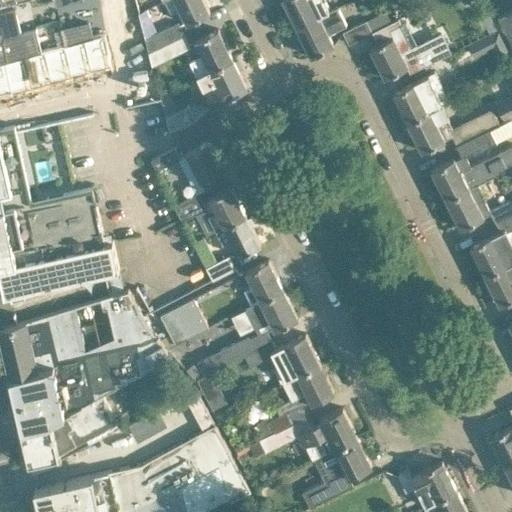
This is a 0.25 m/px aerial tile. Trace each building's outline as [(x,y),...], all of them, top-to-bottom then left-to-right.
[(165,0),(170,11),(180,6),(187,22),(210,11),(205,0),(165,0)] [(285,0),(298,25),(331,8),(326,0),(285,0)] [(331,8),(298,25),(312,55),(335,44),(329,32),(347,24),(337,5),(331,8)] [(490,5),(476,12),(484,27),(487,26),(490,32),(491,31),(501,26),(496,15),(490,5)] [(511,6),(499,14),(496,15),(501,26),(504,25),(511,40),(511,6)] [(0,61),(6,60),(26,55),(42,50),(36,28),(21,32),(16,7),(0,10),(0,61)] [(411,70),(419,66),(420,67),(447,53),(452,50),(442,30),(413,44),(414,38),(410,30),(404,28),(399,17),(373,30),(378,42),(371,45),(386,76),(408,64),(411,70)] [(367,18),(343,30),(349,42),(372,30),(367,18)] [(177,20),(145,35),(149,50),(184,33),(177,20)] [(90,21),(62,27),(66,44),(85,39),(94,36),(90,21)] [(204,54),(189,61),(196,74),(210,67),(233,56),(219,27),(196,38),(204,54)] [(499,29),(488,35),(493,47),(497,54),(508,48),(499,29)] [(94,36),(85,39),(93,74),(105,72),(105,71),(112,69),(112,70),(114,70),(105,33),(94,36)] [(149,50),(152,63),(191,45),(184,33),(149,50)] [(66,44),(65,44),(74,80),(85,77),(92,75),(94,75),(93,74),(85,39),(66,44)] [(65,44),(46,49),(54,85),(65,83),(65,82),(72,80),(72,81),(74,81),(74,80),(65,44)] [(42,50),(26,55),(34,91),(45,88),(52,86),(52,87),(54,86),(54,85),(46,49),(42,50)] [(26,55),(6,60),(9,77),(14,96),(25,94),(25,93),(32,92),(34,92),(34,91),(26,55)] [(210,67),(196,74),(209,100),(218,100),(222,98),(223,99),(248,87),(233,56),(210,67)] [(0,61),(0,98),(12,96),(12,97),(14,96),(9,77),(6,60),(0,61)] [(424,75),(393,91),(402,108),(400,111),(403,118),(407,118),(408,120),(431,108),(436,106),(450,99),(435,70),(424,75)] [(511,92),(496,101),(505,119),(511,115),(511,92)] [(174,111),(166,115),(167,119),(170,131),(196,118),(190,103),(178,109),(174,111)] [(409,122),(407,125),(411,133),(415,132),(415,133),(423,149),(441,140),(446,138),(453,134),(458,144),(469,139),(468,138),(490,127),(489,127),(499,121),(491,106),(453,126),(441,103),(438,105),(436,106),(431,108),(408,120),(409,122)] [(109,293),(123,289),(118,267),(120,267),(113,236),(105,238),(93,185),(32,199),(15,124),(0,126),(0,271),(5,293),(10,292),(12,301),(25,298),(23,289),(36,286),(104,271),(109,293)] [(490,127),(468,138),(475,152),(496,142),(490,127)] [(225,164),(221,156),(218,156),(209,139),(186,151),(201,181),(224,169),(223,166),(225,164)] [(454,156),(432,167),(447,197),(477,182),(511,164),(511,142),(470,164),(465,153),(455,158),(454,156)] [(157,169),(163,166),(180,157),(174,146),(151,158),(157,169)] [(496,220),(511,212),(511,197),(490,208),(477,182),(447,197),(462,226),(491,211),(496,220)] [(232,184),(208,196),(215,210),(209,213),(216,228),(246,213),(232,184)] [(174,203),(182,219),(205,207),(197,191),(174,203)] [(511,228),(511,212),(496,220),(500,229),(471,244),(486,273),(508,262),(511,260),(511,241),(507,231),(511,228)] [(216,228),(222,242),(230,239),(238,255),(261,243),(253,225),(255,223),(251,215),(248,215),(246,213),(216,228)] [(228,253),(206,265),(212,278),(235,267),(228,253)] [(253,283),(244,288),(252,303),(284,287),(269,258),(246,270),(253,283)] [(501,303),(511,297),(511,270),(508,262),(486,273),(501,303)] [(11,376),(10,376),(22,428),(47,422),(102,392),(172,353),(148,322),(129,287),(123,289),(109,293),(100,297),(102,304),(109,302),(119,333),(89,346),(43,365),(11,376)] [(248,333),(197,359),(204,373),(211,370),(210,369),(218,365),(220,367),(245,353),(244,352),(272,339),(267,330),(274,326),(275,328),(298,317),(284,287),(252,303),(245,307),(258,331),(249,336),(248,333)] [(161,312),(175,342),(209,325),(194,296),(161,312)] [(27,319),(0,325),(0,327),(11,376),(43,365),(89,346),(76,304),(27,319)] [(291,358),(275,366),(282,380),(321,361),(306,332),(283,343),(291,358)] [(272,339),(244,352),(245,353),(250,364),(278,350),(272,339)] [(282,380),(292,399),(307,392),(313,402),(335,391),(321,361),(282,380)] [(193,362),(187,368),(194,376),(200,370),(193,362)] [(212,371),(197,378),(202,388),(216,381),(212,371)] [(199,386),(187,393),(199,415),(212,408),(199,386)] [(90,443),(103,436),(119,427),(116,420),(102,392),(93,397),(47,422),(22,428),(33,471),(62,461),(59,451),(86,436),(90,443)] [(309,414),(309,413),(303,401),(269,418),(274,429),(274,430),(288,423),(289,424),(309,414)] [(511,423),(491,434),(506,464),(511,460),(511,405),(510,406),(511,410),(511,423)] [(321,420),(297,432),(303,445),(319,437),(326,450),(357,435),(343,406),(320,417),(321,420)] [(37,486),(35,486),(41,511),(207,511),(228,501),(251,488),(214,424),(213,422),(202,429),(141,463),(42,485),(42,487),(38,488),(37,486)] [(255,453),(265,448),(265,450),(294,436),(289,424),(288,423),(274,430),(274,429),(249,442),(255,453)] [(326,477),(302,489),(310,505),(338,491),(332,480),(348,472),(350,476),(372,465),(357,435),(326,450),(316,456),(325,474),(326,477)] [(416,485),(425,504),(426,504),(457,488),(442,459),(420,470),(412,474),(408,466),(400,471),(398,474),(406,490),(416,485)] [(469,511),(457,488),(426,504),(429,511),(469,511)]
